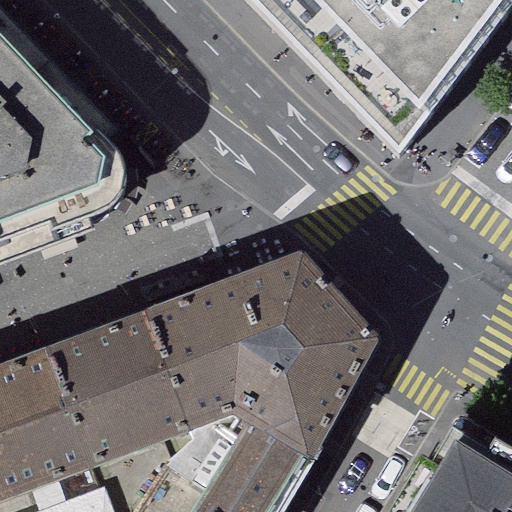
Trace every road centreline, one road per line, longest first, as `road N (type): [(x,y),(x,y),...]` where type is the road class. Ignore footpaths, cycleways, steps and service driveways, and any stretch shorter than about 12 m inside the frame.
road 1 (secondary): [(132,0),(282,154),(432,276)]
road 2 (residential): [(471,307),(347,511)]
road 3 (residential): [(511,169),(432,276)]
